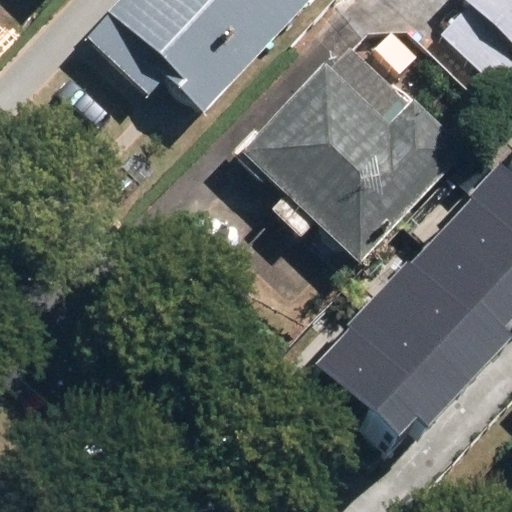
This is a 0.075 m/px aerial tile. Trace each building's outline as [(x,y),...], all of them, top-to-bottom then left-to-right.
[(120,0),(75,49),(140,109),(154,94),(192,130),(313,0),(120,0)] [(511,0),(450,0),(440,11),(452,21),(429,46),(487,100),(510,75),(511,76),(511,0)] [(267,211),(257,222),(289,252),(299,242),(342,281),(450,165),(335,58),(227,174),(267,211)] [(511,106),(489,130),(511,151),(380,287),(407,314),(394,328),(488,419),(511,394),(511,106)] [(511,448),(497,463),(511,478),(511,448)]
